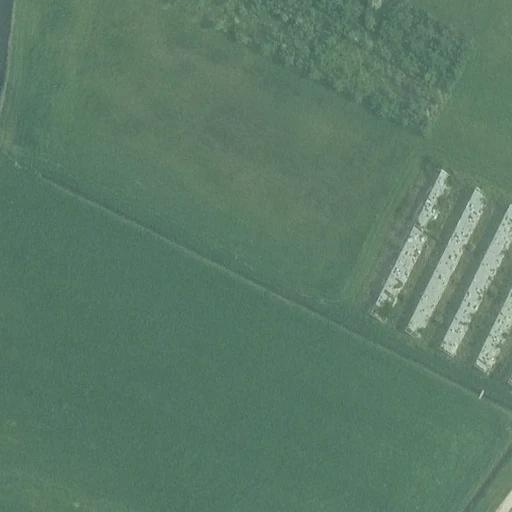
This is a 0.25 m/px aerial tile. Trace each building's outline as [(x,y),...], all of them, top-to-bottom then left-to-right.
[(454,180),(431,168),(359,311),(383,323),(454,180)] [(393,330),(417,341),(488,198),(465,186),(393,330)] [(452,357),(511,235),(511,208),(499,202),(428,345),(452,357)] [(486,374),(511,321),(511,260),(462,362),(486,374)] [(511,346),(495,379),(511,387),(511,346)]
